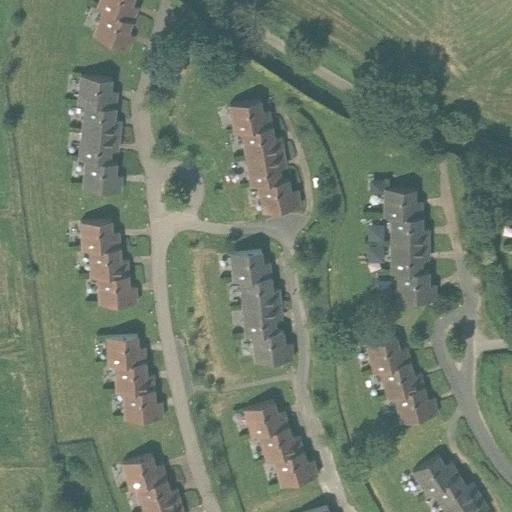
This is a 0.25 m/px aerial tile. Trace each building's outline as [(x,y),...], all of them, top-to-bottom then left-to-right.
[(98,0),(96,7),(103,9),(131,22),(135,12),(128,10),(132,0),(98,0)] [(131,22),(103,9),(93,35),(128,49),(131,41),(125,38),(131,22)] [(77,103),(84,104),(115,107),(116,97),(109,97),(111,77),(80,74),(77,103)] [(233,132),(240,131),(272,125),(269,109),(263,110),(261,98),(228,103),(233,132)] [(115,107),(84,104),(82,127),(119,132),(120,126),(113,125),(115,107)] [(244,154),(284,148),(281,135),(274,136),(272,125),(240,131),(244,154)] [(78,158),(85,159),(109,160),(111,142),(118,143),(119,132),(82,127),(78,158)] [(250,186),(257,184),(281,178),(280,168),(287,166),(284,148),(244,154),(250,186)] [(116,161),(109,160),(85,159),(82,187),(120,191),(121,181),(114,181),(116,161)] [(261,212),(300,205),(298,188),(291,189),(289,177),(281,178),(257,184),(261,212)] [(383,216),(390,216),(421,217),(421,207),(414,207),(414,187),(384,187),(383,216)] [(421,217),(390,216),(390,243),(428,244),(428,234),(421,234),(421,217)] [(81,250),(88,249),(120,248),(119,230),(113,231),(112,218),(79,220),(81,250)] [(390,271),(397,271),(421,270),(421,252),(428,252),(428,244),(390,243),(390,271)] [(371,259),(387,261),(388,246),(372,244),(371,259)] [(89,277),(96,276),(129,275),(128,258),(121,258),(120,248),(88,249),(89,277)] [(232,281),(238,280),(271,277),(270,260),(263,261),(262,248),(229,251),(232,281)] [(428,270),(421,270),(397,271),(397,299),(435,299),(435,290),(428,290),(428,270)] [(129,275),(96,276),(98,304),(137,301),(136,285),(129,285),(129,275)] [(241,303),(281,299),(279,287),(273,287),(271,277),(238,280),(241,303)] [(244,335),(251,334),(277,329),(276,319),(283,319),(281,299),(241,303),(244,335)] [(284,329),(277,329),(251,334),(254,362),(293,358),(291,341),(285,342),(284,329)] [(107,365),(113,365),(146,363),(144,345),(139,346),(138,333),(105,336),(107,365)] [(380,370),(410,362),(407,353),(400,355),(396,335),(366,343),(373,372),(380,370)] [(394,395),(423,387),(421,378),(414,380),(410,362),(380,370),(387,397),(394,395)] [(116,392),(122,392),(154,389),(153,373),(147,373),(146,363),(113,365),(116,392)] [(400,421),(437,412),(435,403),(428,405),(423,387),(394,395),(400,421)] [(154,389),(122,392),(124,420),(163,416),(161,400),(155,400),(154,389)] [(251,436),(257,434),(289,424),(284,408),(278,410),(274,398),(242,408),(251,436)] [(266,461),(272,459),(304,449),(299,433),(292,435),(289,424),(257,434),(266,461)] [(304,449),(272,459),(280,486),(318,474),(313,458),(307,459),(304,449)] [(130,490),(135,488),(167,477),(162,462),(156,464),(152,452),(120,462),(130,490)] [(433,491),(460,475),(454,466),(448,470),(438,453),(411,470),(427,495),(433,491)] [(446,511),(449,511),(480,494),(475,486),(469,490),(460,475),(433,491),(446,511)] [(142,511),(181,500),(176,486),(170,488),(167,477),(135,488),(142,511)] [(482,511),(478,505),(484,501),(480,494),(449,511),(482,511)] [(142,511),(184,511),(181,500),(142,511)]
